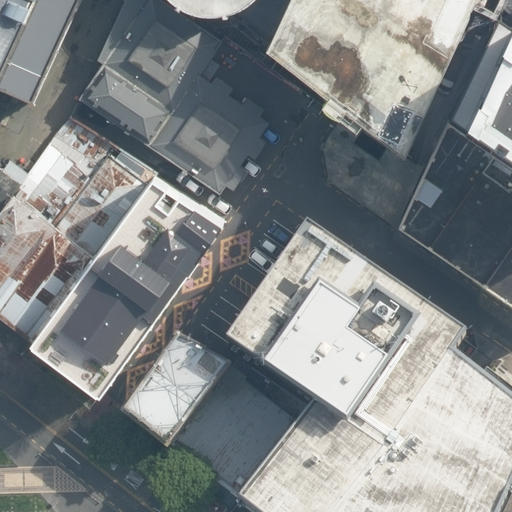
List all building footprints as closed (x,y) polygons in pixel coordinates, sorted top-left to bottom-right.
[(82,0),(0,0),(0,217),(15,197),(31,174),(12,160),(5,170),(0,166),(0,125),(0,124),(0,93),(2,89),(35,104),(82,0)] [(105,66),(86,95),(228,200),(270,131),(195,80),(215,48),(145,0),(125,0),(99,61),(105,66)] [(196,0),(346,116),(327,140),(331,181),(395,232),(428,173),(404,160),(478,0),(196,0)] [(511,0),(501,0),(499,5),(511,12),(511,0)] [(511,29),(497,19),(453,115),(458,118),(511,155),(511,29)] [(57,227),(118,147),(72,116),(31,174),(15,197),(57,227)] [(511,155),(458,118),(428,173),(395,232),(511,305),(511,155)] [(98,256),(157,173),(118,147),(57,227),(98,256)] [(104,397),(228,223),(157,173),(98,256),(35,343),(33,347),(104,397)] [(0,315),(35,343),(98,256),(57,227),(15,197),(0,217),(0,315)] [(265,382),(316,416),(305,430),(246,507),(243,511),(245,511),(495,511),(511,476),(511,395),(454,355),(465,331),(310,225),(227,348),(268,377),(265,382)] [(175,452),(235,371),(182,342),(122,422),(170,458),(175,452)] [(246,507),(305,430),(244,386),(249,381),(235,371),(175,452),(246,507)]
